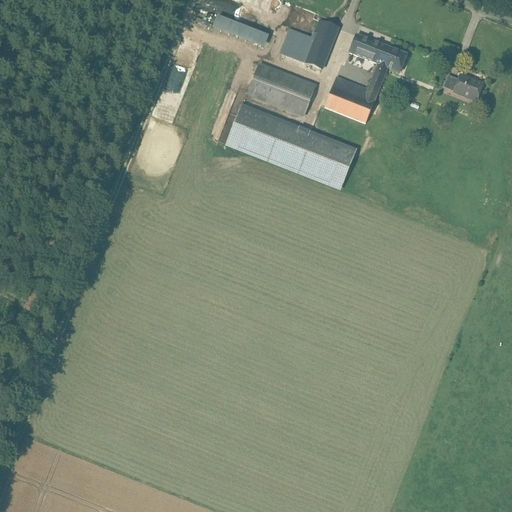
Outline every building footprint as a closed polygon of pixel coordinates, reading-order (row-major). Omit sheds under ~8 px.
[(220,17),(215,30),(267,48),(272,35),(220,17)] [(312,41),(303,64),(321,71),(337,30),(319,23),(312,41)] [(312,41),(290,32),(280,55),(303,64),(312,41)] [(390,51),(356,37),(356,38),(349,55),(378,66),(384,68),(390,51)] [(406,57),(390,51),(384,68),(387,69),(387,70),(399,74),(406,57)] [(177,105),(193,67),(177,60),(161,98),(177,105)] [(315,88),(259,66),(247,97),(303,119),(315,88)] [(384,68),(378,66),(367,92),(377,96),(387,70),(387,69),(384,68)] [(458,82),(447,78),(443,90),(450,93),(451,89),(454,90),(458,82)] [(482,87),(459,78),(458,82),(454,90),(463,93),(462,95),(463,98),(468,99),(470,98),(477,101),(482,87)] [(367,92),(336,80),(324,109),(365,126),(377,96),(367,92)] [(354,154),(242,110),(227,147),(339,191),(354,154)]
